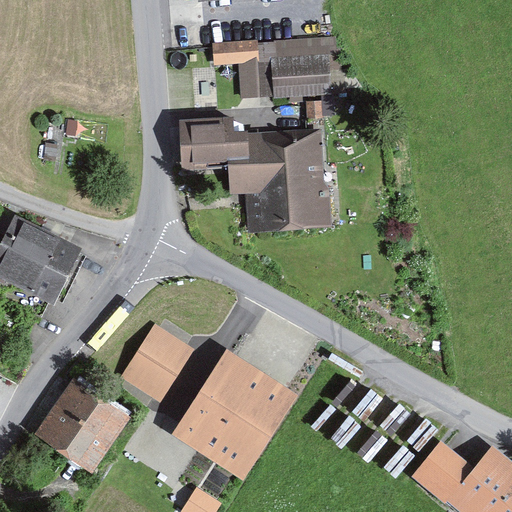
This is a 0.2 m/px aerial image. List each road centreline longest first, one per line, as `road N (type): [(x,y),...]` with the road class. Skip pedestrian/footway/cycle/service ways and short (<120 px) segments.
road 1 (unclassified): [(144,236),(203,260),(419,388),(511,433)]
road 2 (unclassified): [(144,236),(121,280),(39,381),(0,453)]
road 3 (tertiary): [(144,0),(157,162),(144,236)]
